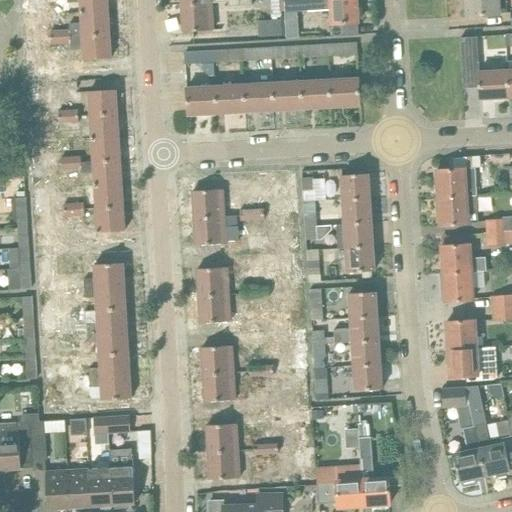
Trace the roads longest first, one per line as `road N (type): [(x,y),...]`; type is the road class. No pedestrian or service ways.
road 1 (residential): [(439,511),(411,373),(396,141)]
road 2 (residential): [(175,511),(155,153)]
road 3 (residential): [(155,153),(396,141)]
road 4 (residential): [(155,153),(146,0)]
road 5 (residential): [(396,141),(387,0)]
